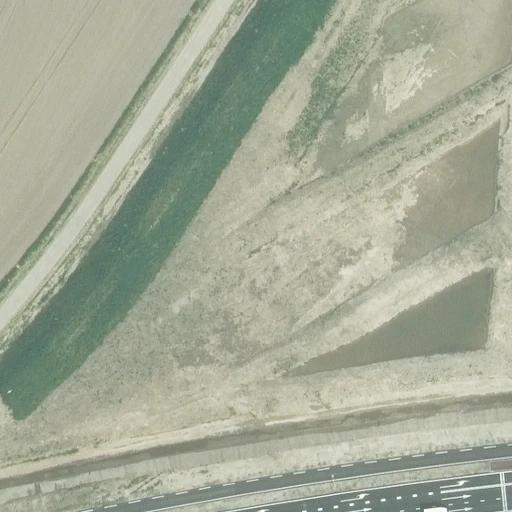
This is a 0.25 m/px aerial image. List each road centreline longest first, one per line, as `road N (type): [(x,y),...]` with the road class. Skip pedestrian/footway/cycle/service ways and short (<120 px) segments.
road 1 (primary): [(511,451),(113,511)]
road 2 (unclassified): [(0,318),(82,216),(225,0)]
